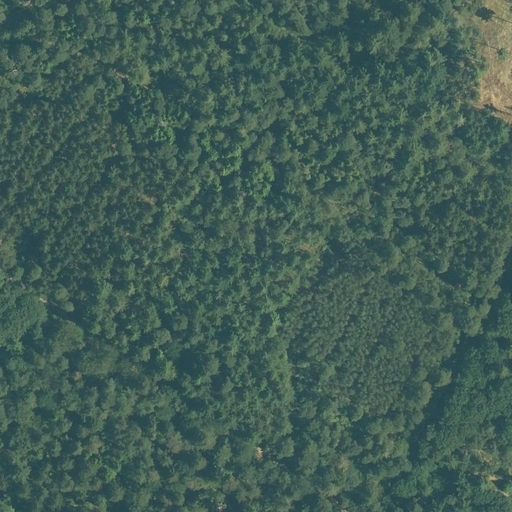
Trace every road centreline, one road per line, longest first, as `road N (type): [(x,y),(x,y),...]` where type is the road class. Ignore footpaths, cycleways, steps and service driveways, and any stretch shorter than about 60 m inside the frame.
road 1 (track): [(0,38),(146,62),(311,188),(491,303)]
road 2 (track): [(0,268),(360,511)]
road 3 (track): [(511,170),(255,0)]
road 4 (track): [(491,303),(378,511)]
